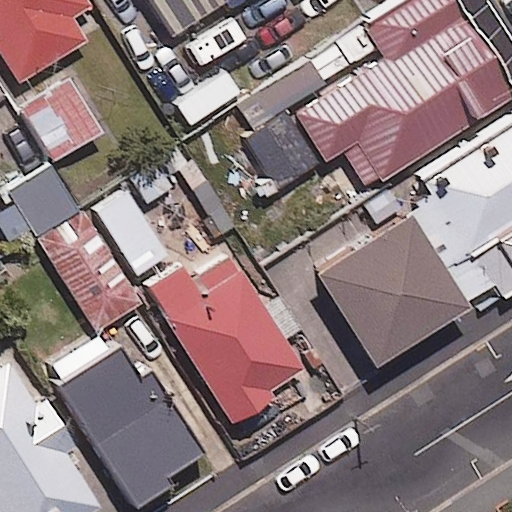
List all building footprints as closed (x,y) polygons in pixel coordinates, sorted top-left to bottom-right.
[(85,7),(80,0),(0,0),(0,70),(9,85),(80,41),(65,19),(85,7)] [(137,0),(161,37),(220,0),(137,0)] [(511,92),(511,53),(478,0),(393,0),(222,109),(273,189),(336,148),(362,188),(511,92)] [(94,133),(61,80),(16,107),(48,160),(94,133)] [(142,96),(119,111),(139,143),(163,129),(142,96)] [(431,190),(412,203),(484,309),(511,290),(511,114),(422,176),(431,190)] [(71,209),(43,165),(2,191),(29,235),(71,209)] [(202,177),(182,189),(210,236),(231,224),(202,177)] [(162,255),(120,190),(89,210),(130,275),(162,255)] [(135,302),(76,213),(33,242),(91,331),(135,302)] [(457,308),(399,217),(308,274),(365,366),(457,308)] [(299,371),(223,256),(187,280),(177,264),(138,290),(224,421),(299,371)] [(130,374),(114,347),(51,385),(124,508),(162,486),(156,477),(194,455),(142,367),(130,374)] [(28,406),(2,363),(0,364),(0,511),(94,511),(95,511),(58,452),(67,447),(38,400),(28,406)]
